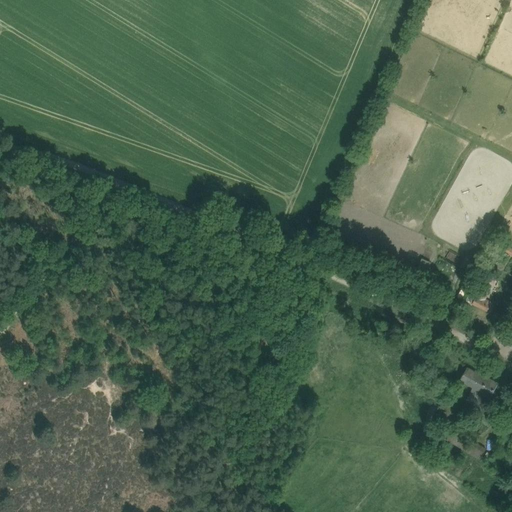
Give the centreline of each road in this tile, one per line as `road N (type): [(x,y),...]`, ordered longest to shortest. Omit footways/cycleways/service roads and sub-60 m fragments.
road 1 (track): [(122,185),(496,349)]
road 2 (track): [(0,329),(122,185)]
road 3 (track): [(0,144),(39,148),(122,185)]
